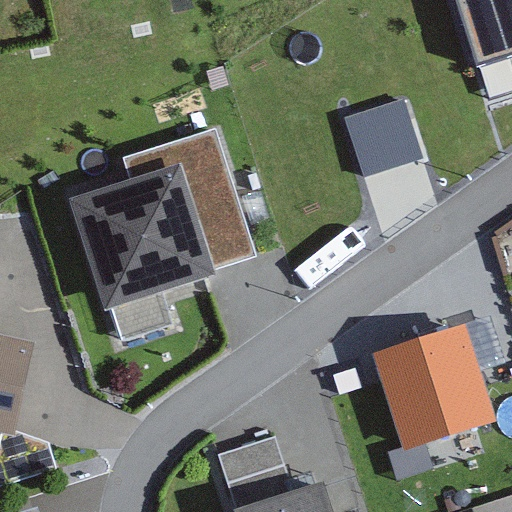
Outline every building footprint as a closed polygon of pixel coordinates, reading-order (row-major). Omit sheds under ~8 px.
[(511,0),(457,0),(484,76),(511,66),(511,0)] [(409,101),(349,121),(368,178),(427,158),(409,101)] [(170,282),(249,257),(219,165),(214,137),(131,163),(136,179),(73,199),(123,354),(186,334),(170,282)] [(467,326),(373,356),(405,453),(498,423),(467,326)] [(0,442),(18,447),(41,350),(0,340),(0,442)] [(279,442),(220,461),(236,511),(330,511),(326,498),(300,507),(279,442)]
